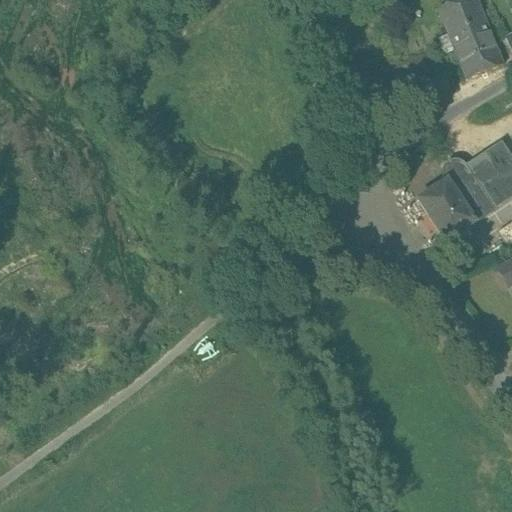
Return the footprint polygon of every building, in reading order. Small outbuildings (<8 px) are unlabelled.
[(475,0),(469,0),(438,13),(449,41),(486,26),(475,0)] [(486,26),(449,41),(466,83),(503,68),(486,26)] [(430,56),(408,63),(413,77),(434,70),(430,56)] [(511,161),(502,146),(466,170),(465,169),(461,165),(455,164),(449,166),(445,170),(443,176),(444,181),(446,186),(419,204),(446,246),(495,214),(494,213),(511,201),(511,161)] [(511,225),(498,234),(510,253),(511,255),(511,225)] [(511,265),(498,273),(507,291),(511,288),(511,265)]
